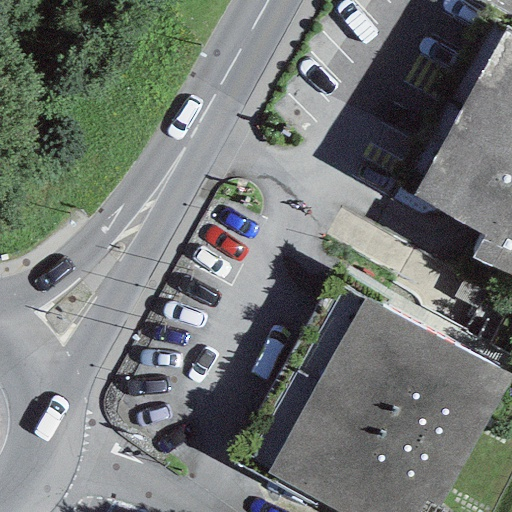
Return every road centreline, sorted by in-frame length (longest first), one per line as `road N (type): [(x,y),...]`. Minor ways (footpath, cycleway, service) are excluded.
road 1 (tertiary): [(261,0),(127,236),(19,352)]
road 2 (residential): [(187,511),(42,438)]
